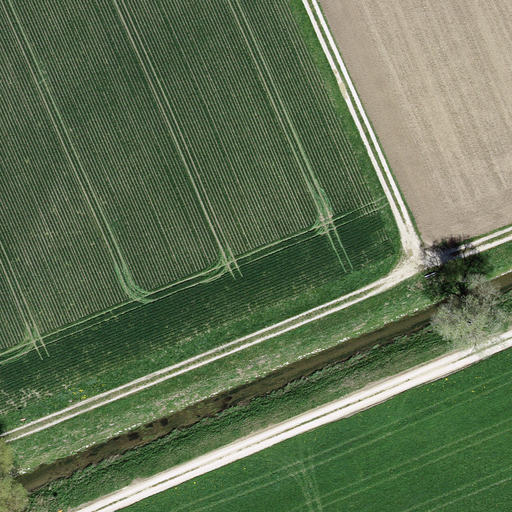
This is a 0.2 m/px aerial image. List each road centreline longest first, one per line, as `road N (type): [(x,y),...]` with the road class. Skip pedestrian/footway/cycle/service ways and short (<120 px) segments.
road 1 (track): [(0,438),(511,225)]
road 2 (track): [(511,339),(96,511)]
road 3 (track): [(309,0),(422,261)]
